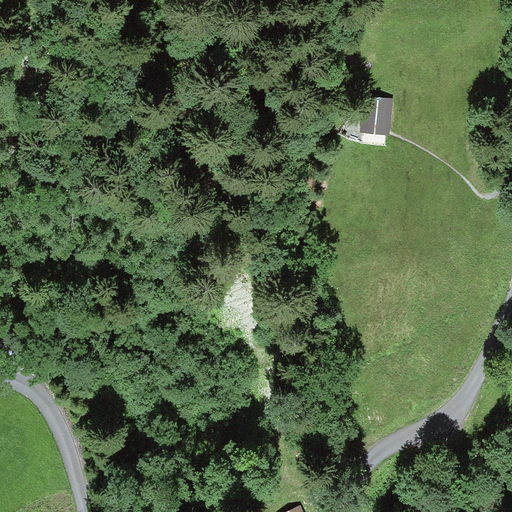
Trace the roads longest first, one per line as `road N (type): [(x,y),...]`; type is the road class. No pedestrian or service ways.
road 1 (unclassified): [(351,511),(370,460),(466,400),(511,305)]
road 2 (unclassified): [(0,375),(29,386),(58,420),(88,511)]
